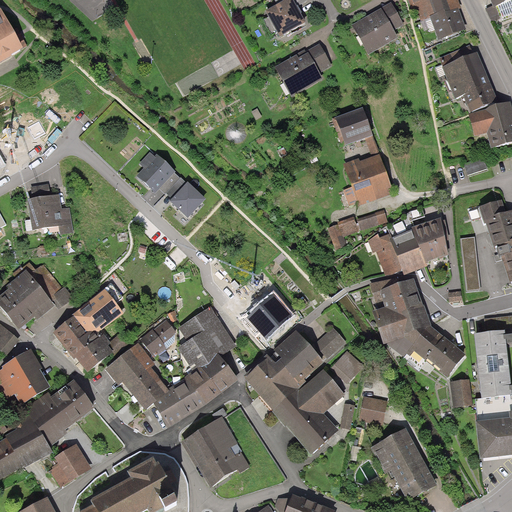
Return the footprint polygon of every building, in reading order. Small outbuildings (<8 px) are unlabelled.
[(293,0),(286,0),(265,11),(280,38),(306,24),(297,7),(293,0)] [(408,0),(411,8),(415,7),(421,20),(429,17),(444,11),(445,13),(458,8),(459,10),(462,9),(458,0),(408,0)] [(392,3),(382,9),(394,30),(404,25),(392,3)] [(501,18),(496,7),(494,8),(493,6),(486,9),(492,22),(501,18)] [(444,11),(429,17),(438,41),(466,30),(459,10),(458,8),(445,13),(444,11)] [(1,9),(0,9),(0,64),(13,58),(12,56),(23,49),(1,9)] [(382,9),(352,25),(368,54),(398,38),(394,30),(382,9)] [(309,53),(320,73),(332,66),(320,44),(308,51),(309,53)] [(439,58),(443,67),(472,55),(468,46),(439,58)] [(297,55),(275,67),(292,97),(324,79),(320,73),(309,53),(299,58),(297,55)] [(442,68),(455,99),(463,96),(491,84),(477,53),(472,55),(443,67),(442,68)] [(463,96),(471,113),(498,101),(491,84),(463,96)] [(487,110),(469,114),(475,137),(487,134),(491,149),(511,143),(511,107),(511,102),(487,108),(487,110)] [(363,109),(332,120),(342,147),(365,139),(373,136),(363,109)] [(256,110),(251,113),(255,120),(260,118),(256,110)] [(380,155),(373,136),(365,139),(372,158),(380,155)] [(144,168),(137,176),(155,193),(159,189),(175,173),(175,172),(157,155),(155,157),(150,152),(139,164),(144,168)] [(359,159),(343,164),(352,187),(343,190),(350,207),(357,204),(358,207),(394,194),(380,155),(372,158),(360,162),(359,159)] [(488,169),(484,158),(464,165),(468,176),(488,169)] [(166,193),(181,178),(175,173),(159,189),(165,195),(166,193)] [(187,184),(181,178),(166,193),(172,199),(187,184)] [(206,199),(188,183),(187,184),(172,199),(170,202),(188,219),(206,199)] [(26,188),(28,200),(50,196),(49,185),(26,188)] [(50,196),(28,200),(32,230),(59,226),(60,235),(73,233),(70,208),(62,210),(60,195),(50,196)] [(479,207),(484,225),(486,224),(496,221),(495,216),(505,213),(502,200),(479,207)] [(495,216),(496,221),(486,224),(493,248),(496,247),(511,241),(511,211),(505,213),(495,216)] [(388,224),(385,214),(358,222),(361,232),(361,233),(388,224)] [(413,230),(426,264),(449,255),(441,218),(412,228),(413,230)] [(357,219),(328,228),(335,250),(347,247),(344,237),(361,232),(358,222),(357,219)] [(426,264),(413,230),(390,239),(389,235),(380,238),(378,234),(368,241),(373,254),(377,252),(386,278),(403,271),(405,276),(427,267),(426,264)] [(474,237),(461,239),(467,291),(480,289),(474,237)] [(511,241),(496,247),(500,258),(502,258),(510,284),(511,283),(511,241)] [(44,265),(30,275),(55,306),(58,311),(74,299),(65,287),(63,289),(44,265)] [(9,289),(0,296),(0,306),(19,330),(35,318),(37,320),(55,306),(30,275),(26,271),(7,286),(9,289)] [(373,312),(384,345),(386,344),(404,357),(406,354),(431,326),(414,279),(380,291),(385,308),(373,312)] [(124,313),(105,290),(73,315),(74,317),(54,333),(87,374),(114,353),(108,345),(111,343),(101,332),(124,313)] [(461,292),(449,293),(449,302),(461,301),(461,292)] [(259,306),(248,316),(266,337),(292,315),(274,294),(259,306)] [(178,348),(194,372),(220,356),(236,346),(212,307),(179,328),(188,342),(178,348)] [(166,320),(140,340),(155,358),(168,349),(164,344),(177,333),(166,320)] [(15,337),(0,324),(0,350),(1,352),(15,337)] [(466,355),(431,326),(406,354),(410,357),(414,352),(448,379),(466,355)] [(347,343),(333,329),(315,346),(329,360),(347,343)] [(511,396),(511,392),(505,332),(475,335),(482,399),(511,396)] [(339,432),(324,414),(346,396),(324,370),(308,383),(304,380),(324,363),(300,334),(246,380),(310,456),(339,432)] [(155,365),(138,344),(106,370),(119,386),(123,383),(146,411),(155,404),(170,391),(168,389),(151,368),(155,365)] [(42,369),(31,350),(2,367),(3,369),(0,371),(0,383),(0,384),(0,383),(0,389),(6,400),(15,395),(21,406),(51,388),(40,370),(42,369)] [(364,367),(347,351),(330,370),(347,385),(364,367)] [(194,372),(186,378),(187,379),(207,405),(239,380),(220,356),(194,372)] [(168,429),(207,405),(187,379),(168,389),(170,391),(155,404),(168,429)] [(33,421),(49,447),(68,434),(65,430),(95,408),(74,380),(53,396),(51,392),(16,415),(23,427),(33,421)] [(470,408),(467,382),(449,384),(452,410),(470,408)] [(388,402),(364,397),(359,421),(383,426),(388,402)] [(355,406),(344,404),(339,428),(350,430),(355,406)] [(510,419),(476,422),(479,460),(511,456),(511,411),(509,412),(510,419)] [(250,464),(222,418),(182,442),(210,488),(250,464)] [(0,442),(0,480),(25,467),(25,468),(52,453),(49,447),(33,421),(23,427),(4,437),(6,439),(0,442)] [(437,486),(406,429),(371,448),(386,475),(392,471),(409,502),(437,486)] [(60,488),(92,469),(77,444),(55,458),(58,464),(52,468),(53,469),(50,471),(60,488)] [(125,468),(130,476),(89,499),(93,506),(81,511),(144,511),(148,511),(158,511),(176,502),(148,455),(125,468)] [(335,511),(336,511),(293,494),(292,498),(285,511),(335,511)] [(55,511),(48,498),(20,511),(55,511)] [(275,506),(279,511),(285,511),(292,498),(278,498),(275,506)]
